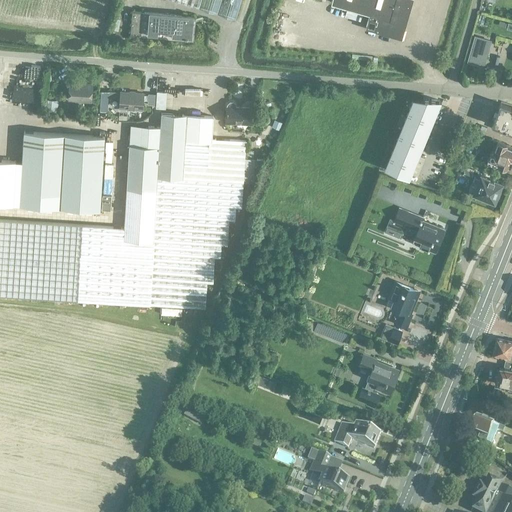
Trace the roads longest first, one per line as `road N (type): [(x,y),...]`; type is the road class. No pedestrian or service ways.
road 1 (unclassified): [(0,53),(457,91)]
road 2 (primary): [(400,511),(476,322)]
